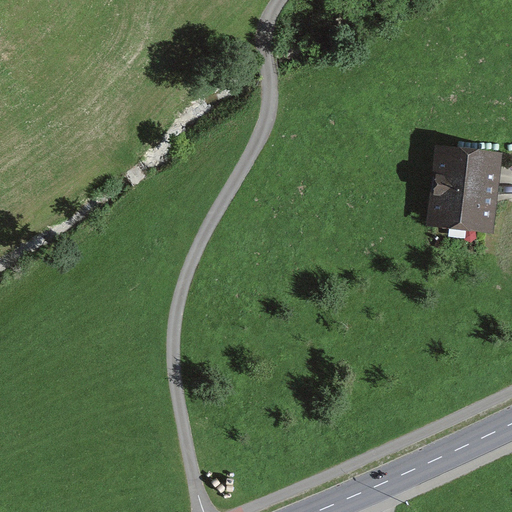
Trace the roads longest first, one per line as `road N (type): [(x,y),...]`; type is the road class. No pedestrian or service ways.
road 1 (residential): [(202,511),(179,406),(174,322),(190,263),(263,127),(271,91),(263,36),(280,0)]
road 2 (primary): [(511,424),(315,511)]
